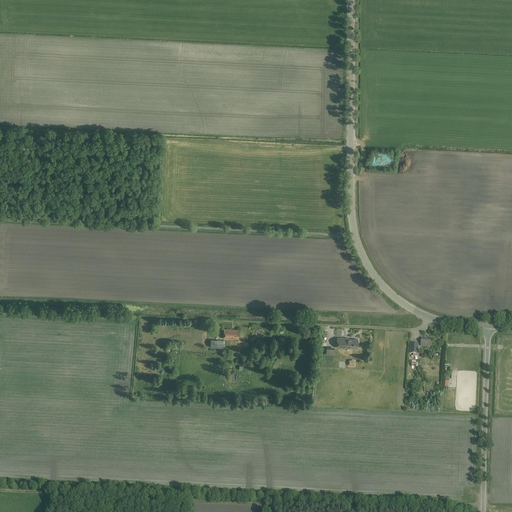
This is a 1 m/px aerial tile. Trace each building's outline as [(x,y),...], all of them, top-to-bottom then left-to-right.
[(239,330),(224,329),(224,339),(238,339),(239,330)] [(337,348),(348,349),(348,348),(358,348),(358,340),(348,339),(337,338),(337,348)] [(430,347),(431,338),(421,338),(420,346),(430,347)] [(211,340),(211,348),(223,349),(223,341),(211,340)] [(410,344),(410,354),(418,354),(418,344),(410,344)]
